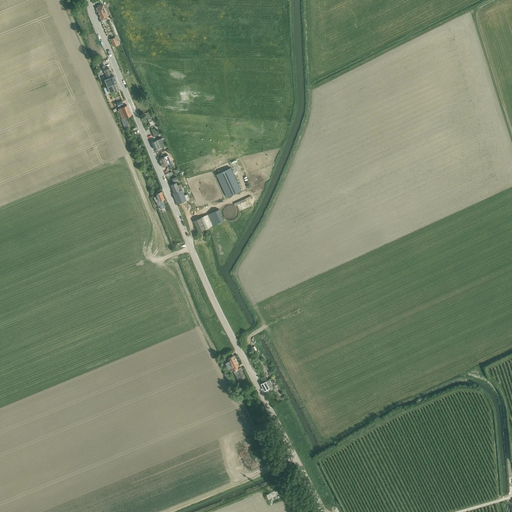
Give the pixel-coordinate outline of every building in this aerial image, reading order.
[(96,8),(102,21),(109,17),(103,5),(96,8)] [(103,69),(104,72),(105,72),(107,78),(104,80),(107,87),(111,85),(117,83),(114,76),(111,77),(108,70),(109,70),(108,67),(105,68),(103,69)] [(107,87),(103,88),(106,95),(110,93),(120,90),(117,83),(111,85),(107,87)] [(118,108),(123,119),(122,120),(125,127),(129,125),(126,118),(131,115),(127,105),(118,108)] [(152,142),(155,150),(164,146),(161,139),(152,142)] [(159,159),(162,167),(166,165),(168,168),(173,166),(172,163),(171,163),(168,155),(163,157),(163,158),(159,159)] [(216,174),(227,197),(242,191),(231,168),(216,174)] [(173,193),(177,204),(186,200),(189,199),(187,194),(185,195),(182,189),(180,184),(178,185),(176,182),(170,185),(173,193)] [(156,196),(153,197),(156,203),(156,202),(158,206),(159,205),(161,209),(165,207),(162,200),(164,199),(162,192),(159,193),(156,194),(156,196)] [(207,228),(213,225),(224,220),(219,210),(208,214),(202,217),(207,228)] [(194,221),(199,232),(206,229),(201,218),(194,221)] [(229,369),(232,368),(234,371),(238,381),(245,377),(241,368),(239,369),(237,366),(239,365),(236,358),(235,359),(234,356),(228,359),(229,361),(226,363),(229,369)] [(261,384),(265,391),(273,387),(269,380),(261,384)]
